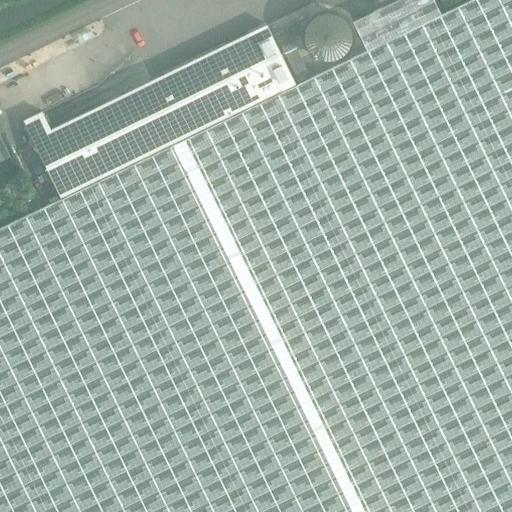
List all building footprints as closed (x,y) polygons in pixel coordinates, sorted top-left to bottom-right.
[(296,84),(59,200),(0,227),(0,511),(511,511),(511,0),(472,0),(441,15),(366,51),(296,84)] [(365,16),(353,22),(366,51),(441,15),(433,0),(399,0),(378,10),(365,16)] [(373,0),(378,10),(399,0),(373,0)] [(21,121),(59,200),(296,84),(266,24),(49,130),(40,112),(21,121)] [(274,34),(298,83),(309,77),(286,28),(274,34)] [(0,161),(9,158),(0,140),(0,161)]
